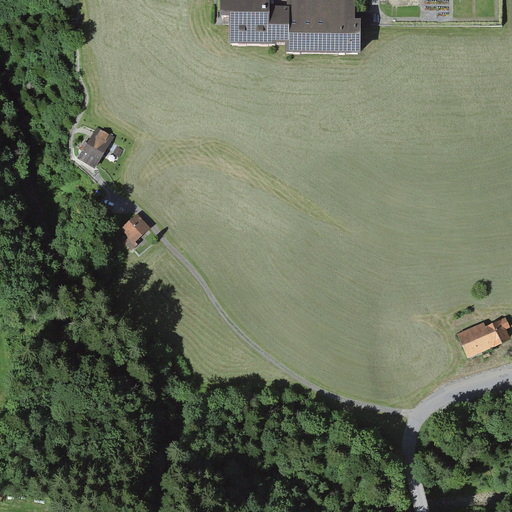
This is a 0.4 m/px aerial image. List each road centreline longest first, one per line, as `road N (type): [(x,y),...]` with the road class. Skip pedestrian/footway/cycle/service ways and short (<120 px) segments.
road 1 (track): [(98,182),(116,201),(140,209),(195,268),(212,299),(314,389),(419,420)]
road 2 (track): [(511,375),(443,401),(419,420),(413,453),(429,511)]
